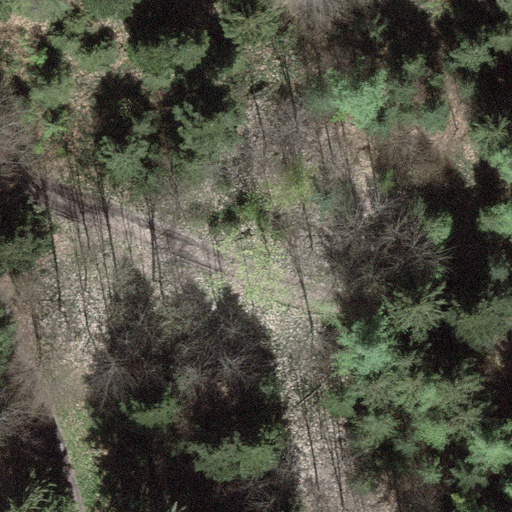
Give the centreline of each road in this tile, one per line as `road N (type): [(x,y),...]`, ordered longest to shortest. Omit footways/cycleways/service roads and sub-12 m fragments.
road 1 (track): [(511,349),(0,188)]
road 2 (track): [(92,511),(52,384),(0,293)]
